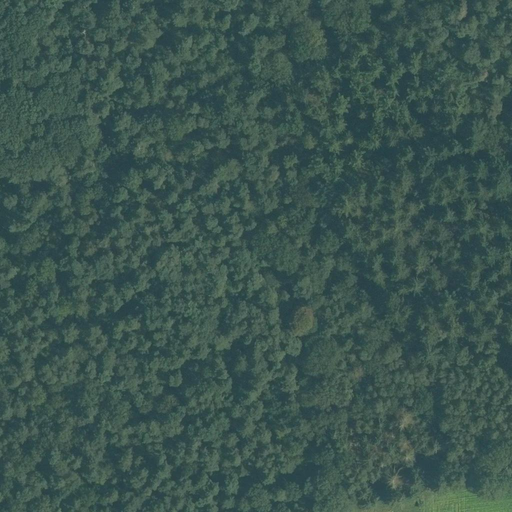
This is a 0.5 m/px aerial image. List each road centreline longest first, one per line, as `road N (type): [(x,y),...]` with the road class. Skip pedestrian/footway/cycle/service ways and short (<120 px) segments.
road 1 (track): [(124,171),(387,0)]
road 2 (track): [(124,171),(41,0)]
road 3 (track): [(0,252),(124,171)]
